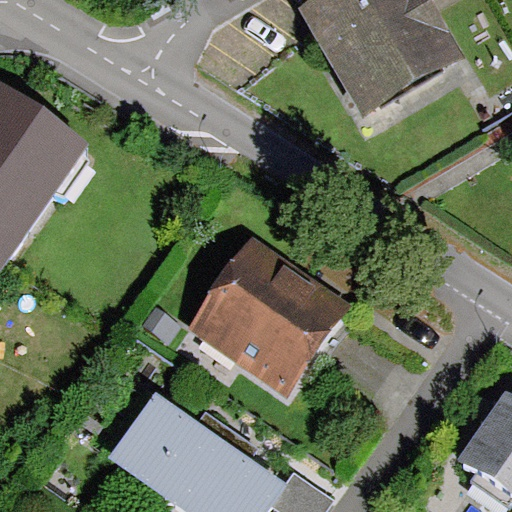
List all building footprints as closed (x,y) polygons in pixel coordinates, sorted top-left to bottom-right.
[(410,0),(343,0),(292,34),(374,146),(471,83),(410,0)] [(1,104),(0,105),(0,281),(84,164),(1,104)] [(253,258),(199,337),(287,397),(341,318),(253,258)] [(511,511),(511,425),(475,398),(423,474),(478,511),(511,511)] [(157,412),(117,472),(175,511),(269,511),(280,496),(157,412)]
